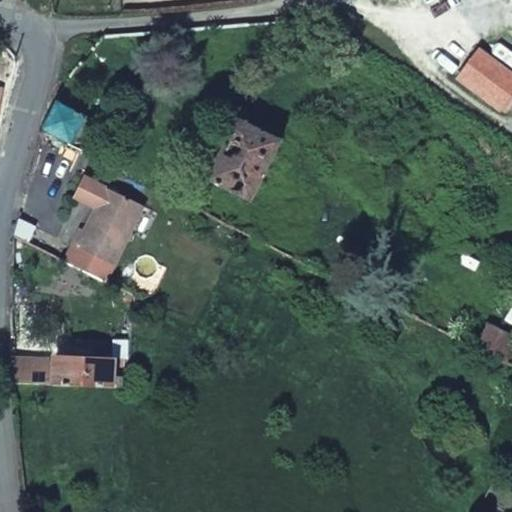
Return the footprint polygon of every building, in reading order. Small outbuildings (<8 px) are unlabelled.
[(511,90),(511,77),(478,50),(457,76),(497,109),(511,90)] [(87,117),(55,99),(40,128),(66,141),(70,134),(75,137),(87,117)] [(229,118),(198,177),(239,200),(271,140),(229,118)] [(95,206),(83,228),(79,226),(63,258),(104,279),(143,204),(83,174),(73,194),(95,206)] [(420,322),(427,309),(413,301),(406,315),(420,322)] [(511,336),(511,339),(483,326),(472,347),(483,352),(502,361),(511,366),(511,336)] [(502,361),(483,352),(476,365),(495,375),(502,361)] [(10,381),(43,383),(43,358),(9,356),(10,381)] [(118,358),(54,357),(52,384),(114,387),(114,376),(120,376),(118,358)]
